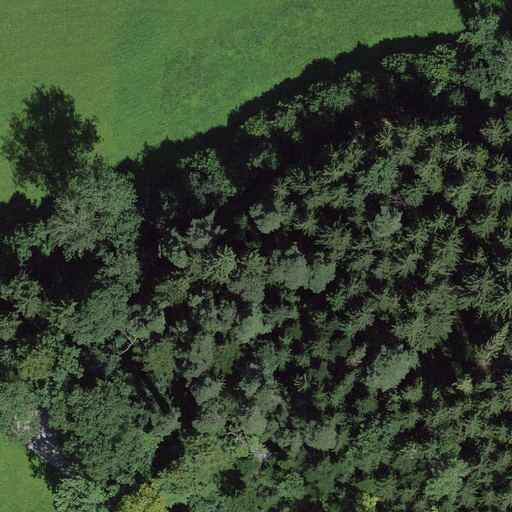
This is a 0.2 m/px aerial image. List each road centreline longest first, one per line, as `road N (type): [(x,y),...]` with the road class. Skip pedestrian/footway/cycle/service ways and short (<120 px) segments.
road 1 (track): [(511,111),(354,148),(308,165),(242,208),(154,292),(38,441)]
road 2 (track): [(0,408),(128,511)]
